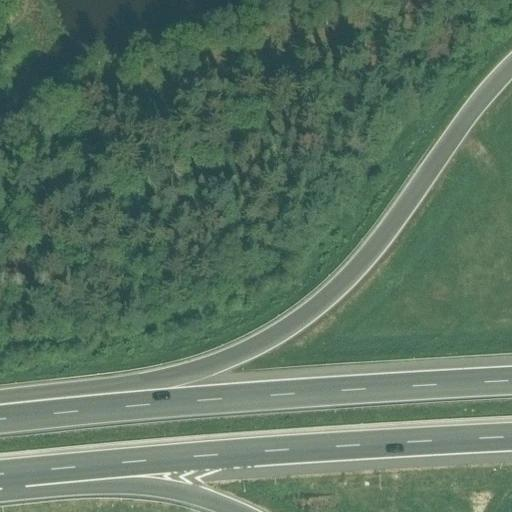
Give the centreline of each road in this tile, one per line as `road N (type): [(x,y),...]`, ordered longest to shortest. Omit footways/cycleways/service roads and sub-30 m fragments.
road 1 (trunk): [(511,63),(482,93),(383,250),(311,315),(233,361),(156,384),(0,400)]
road 2 (trunk): [(511,388),(200,404),(0,425)]
road 3 (trunk): [(0,479),(511,442)]
road 4 (trunk): [(0,498),(125,490),(225,511)]
